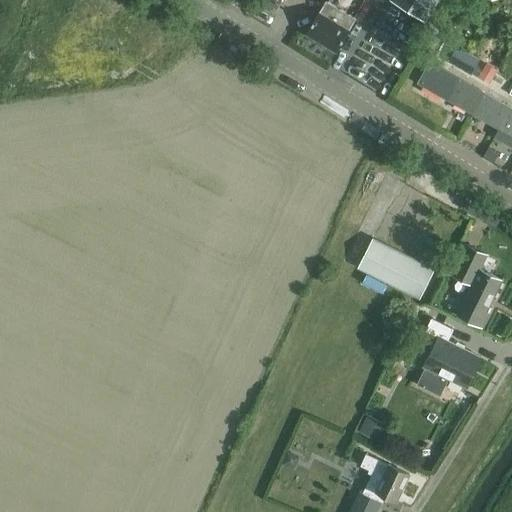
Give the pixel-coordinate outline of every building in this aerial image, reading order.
[(391,0),(425,21),(437,0),(391,0)] [(306,33),(336,51),(356,19),(326,1),(306,33)] [(464,67),(469,57),(463,53),(457,63),(464,67)] [(469,57),(464,67),(472,72),(478,62),(469,57)] [(447,97),(458,77),(432,61),(420,82),(447,97)] [(486,63),(478,77),(489,84),(497,70),(486,63)] [(473,112),(484,91),(458,77),(447,97),(473,112)] [(500,127),(511,107),(484,91),(473,112),(500,127)] [(511,106),(511,107),(495,135),(511,144),(511,106)] [(359,269),(420,299),(434,271),(373,240),(359,269)] [(450,273),(473,285),(459,313),(478,323),(479,321),(483,323),(487,314),(483,312),(484,310),(485,310),(500,281),(480,271),(488,253),(465,242),(450,273)] [(424,366),(467,387),(481,357),(448,340),(453,329),(431,318),(425,330),(438,337),(424,366)] [(389,465),(371,456),(366,454),(360,465),(373,471),(367,485),(377,489),(376,491),(396,500),(409,473),(389,464),(389,465)] [(349,511),(376,511),(381,501),(359,491),(349,511)]
